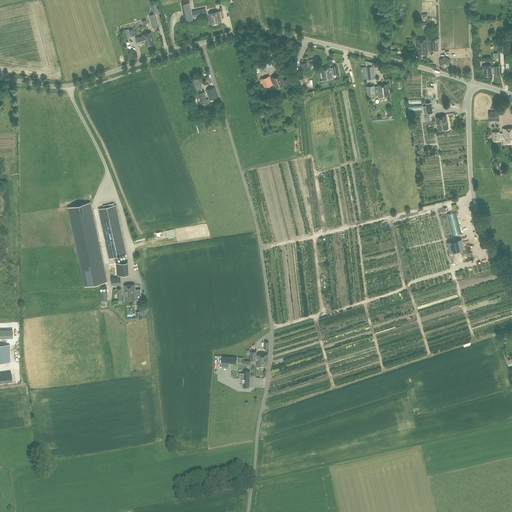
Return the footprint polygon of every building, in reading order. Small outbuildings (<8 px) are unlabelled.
[(181,4),(183,11),(185,21),(192,20),(189,3),(181,4)] [(223,18),(222,11),(208,13),(211,25),(221,23),(220,19),(223,18)] [(155,13),(149,15),(149,18),(152,28),(158,26),(155,17),(155,13)] [(129,29),(125,30),(127,38),(131,37),(131,36),(135,35),(133,29),(129,30),(129,29)] [(137,45),(144,42),(146,46),(154,43),(151,32),(142,35),(142,36),(135,38),(137,45)] [(438,50),(437,38),(416,39),(417,55),(427,54),(427,46),(429,46),(429,51),(438,50)] [(443,55),(437,61),(444,67),(448,63),(446,61),(448,59),(443,55)] [(306,60),(300,62),(302,72),(311,70),(310,68),(316,67),(315,61),(314,61),(314,59),(306,60)] [(260,71),(273,67),(271,61),(265,63),(265,64),(259,66),(260,71)] [(494,66),(494,67),(491,67),(491,65),(483,66),(483,76),(492,76),(492,74),(494,74),(494,75),(499,75),(499,66),(494,66)] [(338,74),(338,73),(339,73),(338,68),(337,68),(336,66),(332,66),(332,67),(330,68),(330,67),(321,69),(323,80),(332,78),(332,75),(338,74)] [(360,67),(362,80),(373,78),(372,66),(360,67)] [(272,78),(276,89),(290,84),(288,78),(283,80),(281,74),(272,78)] [(264,89),(273,85),(269,76),(261,79),(264,89)] [(202,88),(199,77),(190,79),(193,90),(191,91),(192,94),(202,91),(201,88),(202,88)] [(379,97),(389,96),(388,84),(378,85),(378,86),(374,86),(374,85),(366,86),(367,96),(375,95),(379,95),(379,97)] [(207,104),(210,103),(209,100),(217,97),(214,87),(206,89),(209,98),(206,99),(204,91),(198,93),(201,105),(207,104)] [(489,121),(499,120),(499,111),(488,111),(489,121)] [(448,128),(446,116),(436,117),(438,130),(448,128)] [(511,143),(511,127),(502,129),(503,133),(503,137),(503,144),(511,143)] [(493,141),(499,140),(499,137),(503,137),(503,133),(499,133),(499,132),(492,132),(493,141)] [(107,281),(90,202),(67,207),(84,286),(107,281)] [(115,205),(98,208),(109,258),(114,257),(115,260),(119,259),(118,256),(126,254),(115,205)] [(455,211),(447,212),(450,234),(458,233),(455,211)] [(172,235),(200,231),(199,226),(171,230),(172,235)] [(461,241),(447,244),(450,254),(463,250),(461,241)] [(116,263),(117,275),(128,275),(127,262),(116,263)] [(111,278),(112,285),(121,284),(120,277),(111,278)] [(135,296),(135,284),(124,285),(125,301),(138,300),(137,296),(135,296)] [(12,329),(0,328),(0,337),(12,337),(12,329)] [(0,361),(10,362),(10,345),(0,344),(0,361)] [(255,360),(257,360),(257,365),(260,366),(260,368),(263,368),(263,366),(267,366),(268,354),(258,354),(257,355),(256,355),(257,352),(256,352),(251,351),(250,360),(255,360)] [(236,364),(237,357),(222,356),(221,363),(229,364),(229,363),(236,364)] [(9,381),(9,382),(12,381),(11,372),(0,373),(0,382),(2,382),(9,381)]
